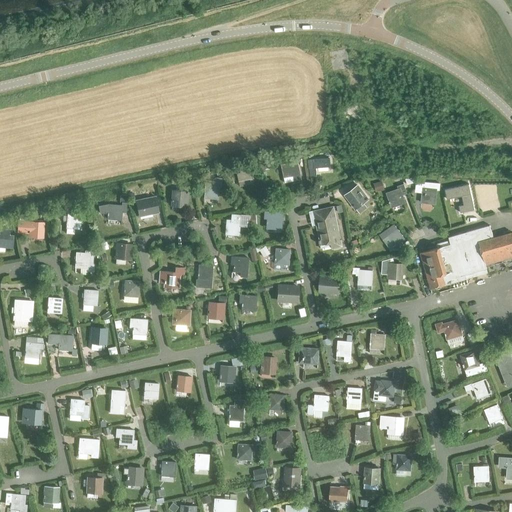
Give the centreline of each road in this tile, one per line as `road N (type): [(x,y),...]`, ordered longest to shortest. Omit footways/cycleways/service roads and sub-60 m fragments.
road 1 (tertiary): [(0,87),(202,36),(320,24),(373,32)]
road 2 (residential): [(347,464),(311,464),(300,388),(420,359)]
road 3 (residential): [(167,357),(141,241),(203,226),(214,250)]
road 4 (residential): [(141,429),(150,457),(217,440),(196,351)]
road 5 (tertiary): [(511,115),(465,73),(373,32)]
road 6 (residential): [(330,198),(292,205),(316,324)]
road 7 (residential): [(7,487),(65,464),(47,384)]
road 8 (residential): [(316,324),(196,351)]
road 9 (residential): [(167,357),(47,384)]
